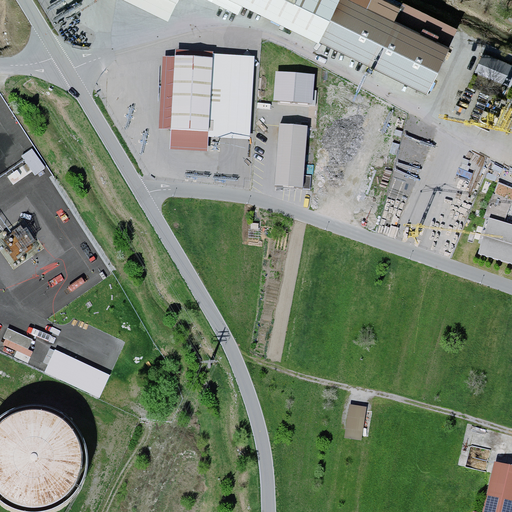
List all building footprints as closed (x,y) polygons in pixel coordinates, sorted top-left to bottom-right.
[(339,0),(228,0),(320,42),(339,0)] [(455,32),(384,0),(347,0),(330,40),(430,86),(455,32)] [(511,73),(511,65),(482,53),(474,73),(507,86),(511,73)] [(207,155),(208,142),(250,144),(255,59),(213,57),(175,55),(175,62),(163,61),(159,134),(170,134),(169,152),(207,155)] [(314,78),(277,76),(275,106),(312,109),(314,78)] [(308,131),(278,128),(273,190),(303,192),(308,131)] [(511,229),(489,223),(478,260),(511,269),(511,229)] [(40,372),(102,394),(111,371),(49,348),(40,372)] [(367,409),(350,407),(345,440),(363,442),(367,409)] [(71,432),(57,421),(41,415),(23,415),(7,421),(0,427),(0,502),(3,505),(15,511),(49,511),(62,506),(73,495),(80,481),(83,464),(80,447),(71,432)] [(511,511),(511,470),(497,466),(484,511),(511,511)]
